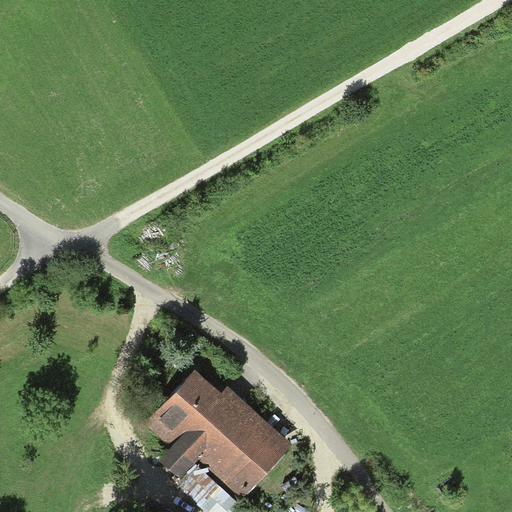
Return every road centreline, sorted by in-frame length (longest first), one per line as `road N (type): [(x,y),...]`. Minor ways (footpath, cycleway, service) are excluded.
road 1 (track): [(62,247),(511,3)]
road 2 (track): [(62,247),(103,262),(253,361),(342,454),(380,511)]
